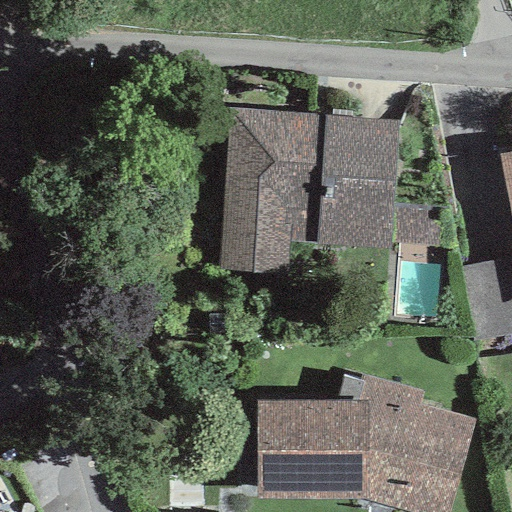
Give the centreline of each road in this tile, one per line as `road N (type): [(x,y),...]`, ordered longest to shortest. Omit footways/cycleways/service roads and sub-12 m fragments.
road 1 (residential): [(0,58),(65,44),(511,68)]
road 2 (residential): [(110,511),(0,134)]
